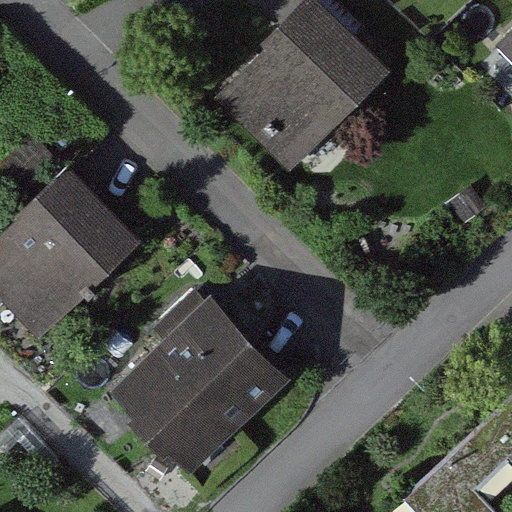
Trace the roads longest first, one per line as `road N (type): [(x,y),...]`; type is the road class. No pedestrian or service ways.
road 1 (residential): [(395,367),(29,0)]
road 2 (residential): [(395,367),(242,511)]
road 3 (residential): [(511,256),(395,367)]
